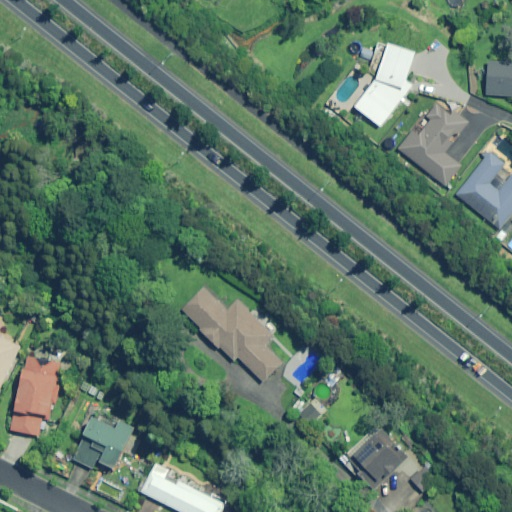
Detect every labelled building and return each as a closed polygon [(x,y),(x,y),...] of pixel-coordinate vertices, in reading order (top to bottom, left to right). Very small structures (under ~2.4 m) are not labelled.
[(379,79),(355,107),(380,128),(415,88),(408,82),(416,51),(388,44),(379,79)] [(511,63),(488,62),(487,96),(508,97),(511,104),(511,103),(511,63)] [(467,125),(439,102),(427,117),(432,120),(419,136),(413,132),(399,150),(445,186),(461,167),(444,154),(467,125)] [(505,165),(490,153),(457,196),(500,230),(511,214),(511,176),(499,193),(489,185),(505,165)] [(264,346),(278,332),(256,311),(251,315),(236,300),(227,310),(204,288),(182,311),(200,329),(199,330),(233,363),(237,358),(263,383),(282,363),(264,346)] [(0,387),(19,347),(0,337),(0,387)] [(61,362),(27,355),(10,431),(39,438),(41,429),(46,430),(61,362)] [(326,421),(308,404),(297,414),(315,432),(326,421)] [(135,427),(97,409),(73,461),(93,470),(97,462),(115,470),(135,427)] [(379,425),(350,451),(339,460),(357,481),(368,471),(378,483),(407,457),(379,425)] [(167,470),(156,464),(142,493),(179,511),(221,511),(225,504),(179,481),(177,486),(163,479),(167,470)] [(437,481),(426,467),(411,480),(422,493),(437,481)]
